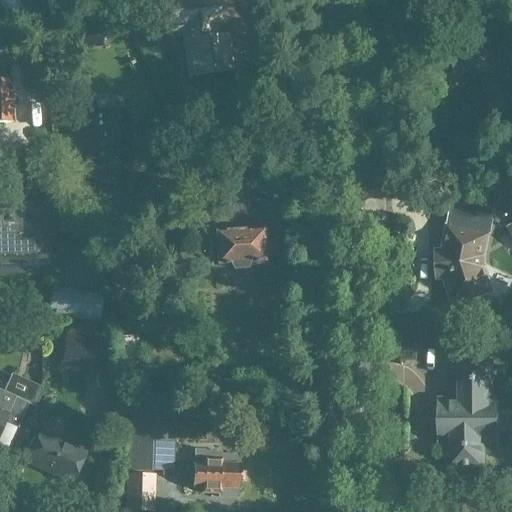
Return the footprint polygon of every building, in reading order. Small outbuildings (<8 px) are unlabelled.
[(212,39),(209,24),(218,23),(214,0),(167,0),(173,31),(188,28),(197,87),(216,84),(214,84),(212,72),(230,69),(225,37),(212,39)] [(456,76),(480,69),(488,98),(499,95),(503,112),(511,109),(511,65),(511,66),(504,37),(483,42),(484,46),(451,54),(456,76)] [(0,123),(13,123),(11,81),(0,80),(0,123)] [(90,130),(91,143),(94,143),(96,164),(127,161),(126,141),(131,140),(128,110),(92,112),(93,129),(90,130)] [(248,176),(247,175),(222,184),(222,185),(224,212),(250,210),(248,176)] [(494,212),(511,211),(511,189),(493,191),(494,212)] [(0,257),(46,256),(45,208),(31,208),(30,198),(0,198),(0,257)] [(491,222),(463,216),(461,230),(447,227),(442,251),(435,252),(436,280),(443,279),(452,306),(492,293),(483,266),(484,257),(491,222)] [(205,257),(205,265),(224,264),(224,265),(228,265),(228,264),(231,263),(231,266),(234,269),(246,269),(248,265),(248,263),(254,262),(254,263),(258,263),(258,262),(264,262),(264,258),(268,256),(268,244),(263,242),(263,230),(260,230),(256,229),(253,229),(249,231),(216,233),(188,235),(189,258),(205,257)] [(121,267),(104,269),(107,300),(125,298),(121,267)] [(48,315),(99,323),(103,295),(52,287),(48,315)] [(106,338),(68,332),(65,331),(60,361),(101,368),(106,338)] [(140,382),(137,335),(112,337),(115,384),(140,382)] [(496,402),(490,402),(489,359),(457,359),(458,402),(439,402),(440,440),(450,440),(450,459),(457,467),(482,467),(482,453),(489,453),(495,447),(495,440),(496,440),(496,402)] [(0,434),(6,422),(16,427),(27,403),(5,393),(0,404),(0,434)] [(131,396),(129,471),(172,472),(175,397),(131,396)] [(86,452),(40,431),(26,463),(72,484),(86,452)] [(239,456),(220,455),(209,455),(210,450),(195,449),(194,488),(202,488),(202,494),(219,494),(218,498),(238,498),(239,456)] [(129,476),(128,510),(154,511),(155,477),(129,476)]
